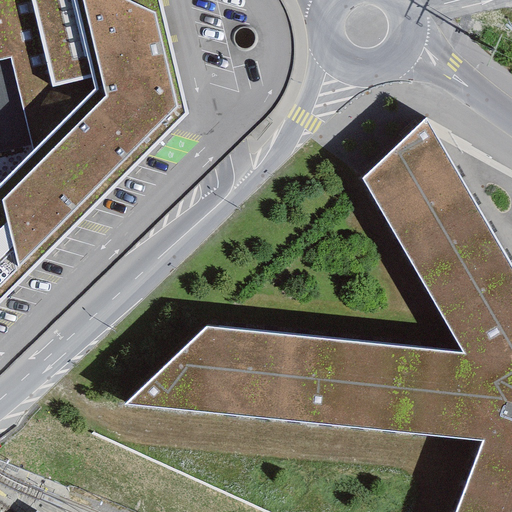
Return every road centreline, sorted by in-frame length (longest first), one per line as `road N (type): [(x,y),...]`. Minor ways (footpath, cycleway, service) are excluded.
road 1 (residential): [(331,0),(322,41),(345,70),(381,74),(410,52)]
road 2 (residential): [(410,52),(511,118)]
